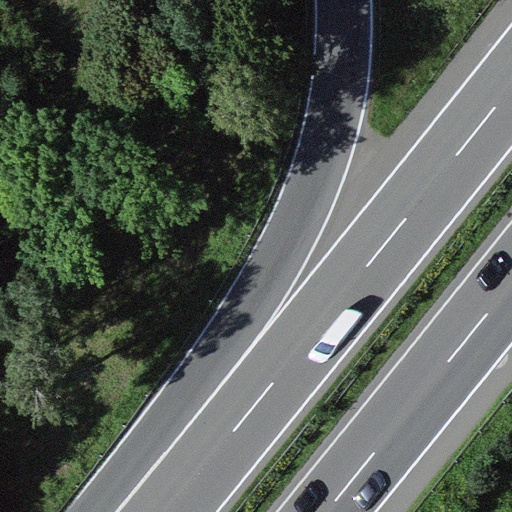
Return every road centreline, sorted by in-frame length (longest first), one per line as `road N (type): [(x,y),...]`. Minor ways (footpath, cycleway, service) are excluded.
road 1 (motorway): [(342,0),(340,73),(323,169),(281,261),(240,431)]
road 2 (motorway): [(511,89),(240,431)]
road 3 (motorway): [(328,511),(511,283)]
